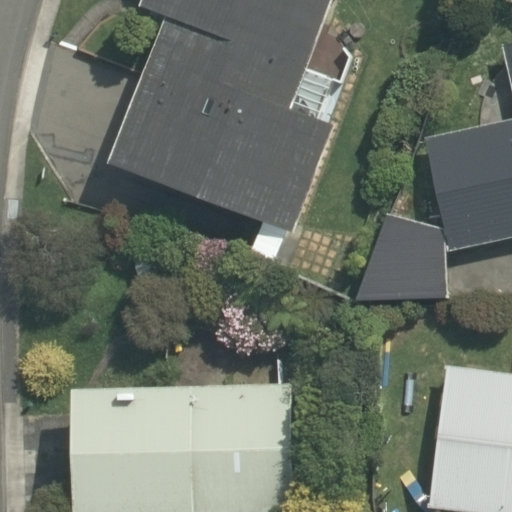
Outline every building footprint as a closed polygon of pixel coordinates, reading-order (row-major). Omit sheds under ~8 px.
[(320,0),(157,0),(164,3),(114,150),(291,210),(330,95),(292,82),(320,0)] [(454,235),(511,225),(511,15),(510,16),(511,30),(511,122),(438,134),(454,235)] [(438,294),(442,210),(353,206),(349,290),(438,294)] [(510,511),(511,362),(436,356),(424,499),(499,506),(498,511),(510,511)] [(63,370),(61,501),(287,505),(290,375),(63,370)]
